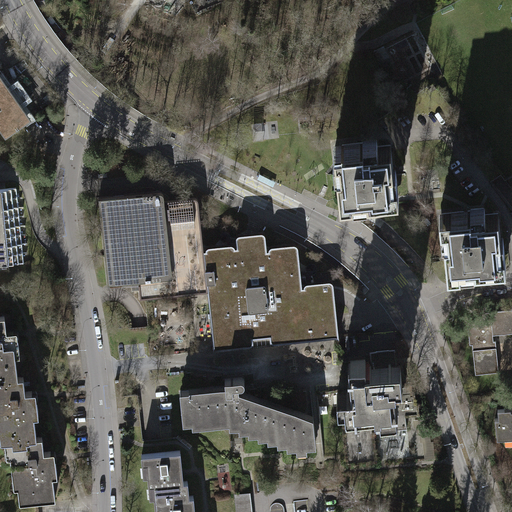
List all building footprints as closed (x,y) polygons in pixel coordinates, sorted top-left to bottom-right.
[(0,75),(0,139),(30,119),(0,75)] [(278,122),(257,126),(259,140),(280,136),(278,122)] [(363,142),(340,144),(341,149),(334,149),(335,158),(339,158),(340,172),(336,173),(339,201),(353,200),(352,196),(366,195),(366,199),(398,196),(396,182),(390,183),(389,169),(393,168),(390,144),(363,147),(363,142)] [(0,267),(25,265),(18,189),(0,190),(0,267)] [(161,191),(99,198),(107,283),(137,280),(139,297),(207,289),(202,251),(198,200),(194,197),(164,200),(163,193),(161,191)] [(468,210),(439,213),(441,228),(447,227),(448,240),(443,240),(446,271),(460,270),(459,264),(474,263),(474,267),(504,264),(503,250),(496,251),(495,237),(499,236),(497,214),(483,215),(483,211),(468,213),(468,210)] [(207,289),(213,350),(263,346),(339,339),(334,295),(333,282),(301,285),(297,248),(295,245),(292,244),(272,246),(269,248),(268,250),(266,251),(265,235),(261,232),(249,233),(237,234),(235,238),(236,247),(234,248),(232,245),(230,244),(210,246),(206,248),(205,251),(202,251),(207,289)] [(478,328),(468,329),(470,345),(472,344),(475,374),(498,372),(495,341),(489,342),(488,335),(511,332),(511,307),(511,308),(511,310),(484,312),(485,320),(477,321),(478,328)] [(0,380),(16,379),(14,357),(18,356),(15,330),(4,331),(3,316),(0,316),(0,380)] [(369,351),(370,361),(395,358),(394,348),(369,351)] [(339,405),(346,464),(376,461),(373,432),(406,428),(405,415),(419,414),(418,403),(415,403),(414,392),(412,392),(411,383),(401,384),(399,365),(396,365),(395,358),(370,361),(365,362),(364,358),(347,360),(350,389),(346,390),(346,393),(336,394),(337,405),(339,405)] [(21,378),(16,379),(0,380),(0,444),(4,444),(10,443),(10,448),(26,446),(25,442),(28,442),(28,441),(35,440),(35,438),(32,418),(37,418),(35,392),(23,394),(21,378)] [(222,388),(177,393),(180,420),(189,420),(189,424),(225,420),(226,424),(235,423),(236,427),(245,426),(245,431),(254,430),(255,434),(264,433),(265,437),(274,436),(274,441),(283,440),(284,444),(293,443),(293,447),(313,445),(310,417),(303,415),(301,418),(292,419),(292,414),(282,415),(282,411),(273,412),(273,408),(263,409),(262,404),(253,405),(253,401),(244,402),(243,397),(234,399),(233,394),(236,392),(235,387),(238,386),(240,386),(242,384),(241,380),(239,379),(237,378),(222,380),(222,388)] [(137,394),(123,395),(130,455),(141,454),(173,451),(172,439),(172,436),(155,438),(151,438),(142,439),(137,394)] [(511,409),(510,410),(510,407),(497,409),(498,418),(495,418),(497,438),(511,436),(511,409)] [(15,488),(17,504),(53,500),(51,478),(55,477),(53,453),(42,454),(40,438),(35,438),(35,440),(28,441),(28,442),(25,442),(26,446),(10,448),(10,443),(4,444),(5,458),(8,457),(11,489),(15,488)] [(152,484),(154,500),(188,496),(187,481),(182,481),(179,451),(173,451),(141,454),(141,463),(146,463),(148,484),(152,484)] [(232,493),(233,511),(249,511),(248,492),(232,493)] [(194,511),(193,496),(188,496),(154,500),(155,509),(159,509),(159,511),(194,511)]
